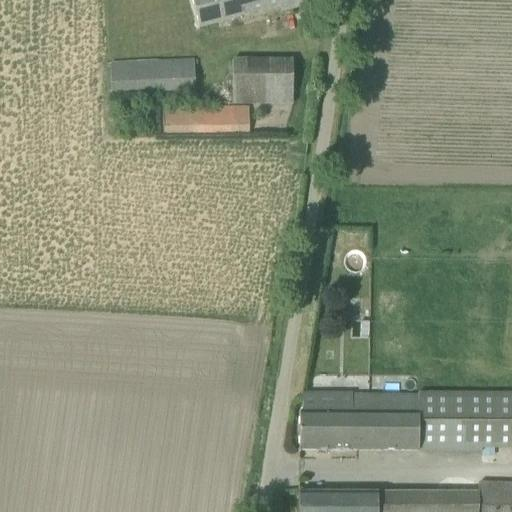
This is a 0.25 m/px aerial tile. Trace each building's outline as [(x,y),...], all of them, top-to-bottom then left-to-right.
[(193,0),(200,26),(278,5),(280,13),(327,0),(326,0),(193,0)] [(112,94),(193,89),(191,57),(110,63),(112,94)] [(232,60),(232,104),(292,104),(292,61),(232,60)] [(162,109),(162,133),(248,132),(248,108),(162,109)] [(361,322),(360,338),(368,338),(369,323),(361,322)] [(298,452),(435,453),(481,454),(482,449),(511,449),(511,395),(418,394),(418,397),(350,396),(350,413),(298,413),(298,452)] [(477,491),(477,494),(476,511),(511,511),(511,484),(477,484),(477,491)] [(298,493),(297,511),(376,511),(376,493),(298,493)]
